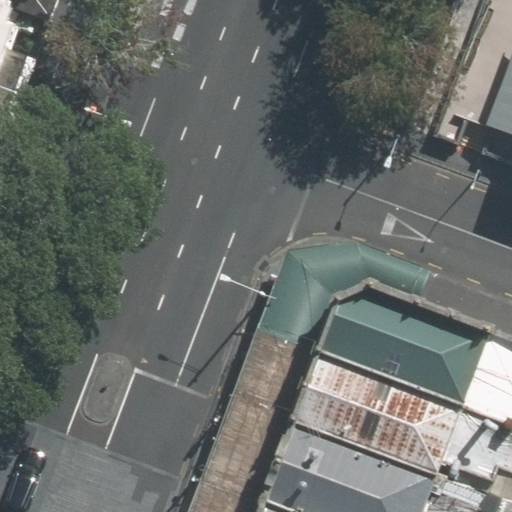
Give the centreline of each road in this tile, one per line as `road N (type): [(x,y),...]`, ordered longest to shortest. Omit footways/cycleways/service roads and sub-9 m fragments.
road 1 (secondary): [(0,493),(151,113)]
road 2 (secondary): [(261,155),(128,511)]
road 3 (residential): [(511,254),(261,155)]
road 4 (secondary): [(320,0),(261,155)]
road 5 (secondary): [(151,113),(197,0)]
